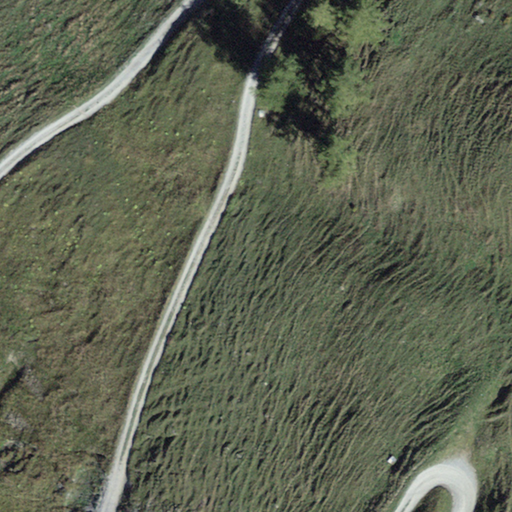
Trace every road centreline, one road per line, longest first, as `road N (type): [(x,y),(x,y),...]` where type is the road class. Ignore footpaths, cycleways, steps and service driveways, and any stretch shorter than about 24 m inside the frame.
road 1 (track): [(297,0),(256,71),(236,175),(142,387),(103,511)]
road 2 (track): [(0,173),(97,101),(195,0)]
